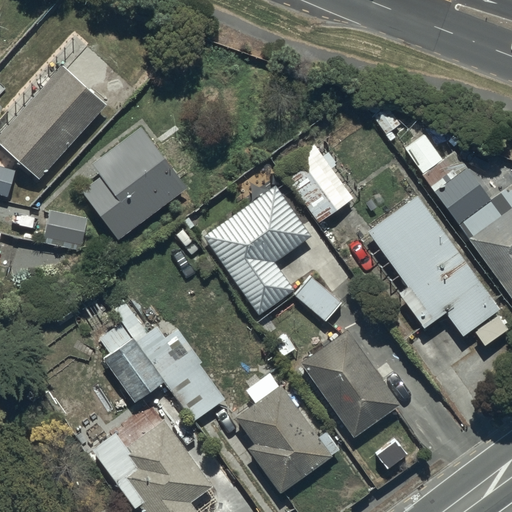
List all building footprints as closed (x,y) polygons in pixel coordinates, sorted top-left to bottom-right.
[(106,104),(62,66),(0,137),(0,144),(40,179),(106,104)] [(390,105),(374,116),(391,141),(397,137),(393,131),(403,124),(390,105)] [(189,189),(143,127),(92,163),(102,177),(81,192),(117,241),(189,189)] [(425,134),(405,149),(511,297),(511,185),(501,193),(498,189),(493,193),(495,196),(490,200),(454,149),(442,158),(425,134)] [(355,199),(314,143),(280,168),(321,224),(355,199)] [(16,171),(0,166),(0,193),(9,196),(16,171)] [(313,236),(276,185),(207,233),(203,226),(196,230),(234,285),(237,283),(259,315),(294,290),(275,262),(313,236)] [(501,307),(417,194),(367,232),(408,287),(398,294),(424,328),(446,312),(463,335),(501,307)] [(93,221),(49,209),(42,234),(86,246),(93,221)] [(310,275),(295,294),(327,322),(343,303),(310,275)] [(122,320),(166,380),(197,422),(230,397),(176,326),(165,335),(158,326),(147,334),(123,297),(112,305),(122,320)] [(166,380),(122,320),(99,338),(110,353),(104,358),(137,402),(166,380)] [(348,330),(302,362),(354,438),(400,406),(386,385),(400,375),(390,361),(377,370),(348,330)] [(255,403),(236,416),(254,444),(248,448),(279,494),(335,456),(333,453),(340,448),(329,431),(319,438),(283,384),(280,386),(271,372),(245,389),(255,403)] [(115,431),(90,450),(135,511),(141,506),(144,511),(210,511),(211,511),(211,510),(211,509),(212,508),(212,507),(212,506),(212,505),(213,504),(213,503),(213,502),(213,501),(213,500),(213,499),(213,498),(213,497),(212,497),(212,496),(212,495),(212,494),(212,493),(211,492),(211,491),(211,490),(215,487),(165,420),(128,448),(115,431)]
